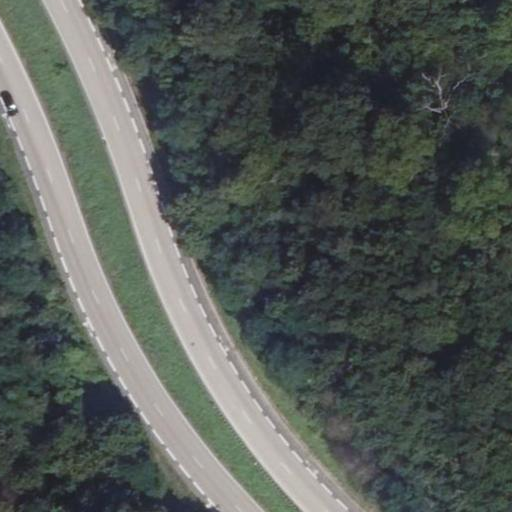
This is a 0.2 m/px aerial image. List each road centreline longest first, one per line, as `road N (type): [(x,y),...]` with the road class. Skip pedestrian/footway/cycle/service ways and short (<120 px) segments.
road 1 (secondary): [(324,511),(206,359),(57,0)]
road 2 (secondary): [(0,58),(105,318),(173,437),(240,511)]
